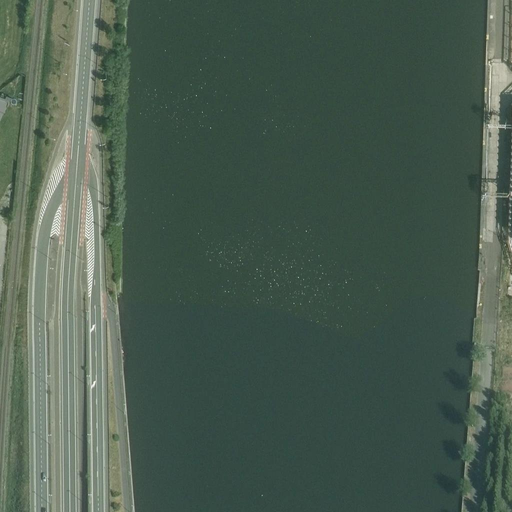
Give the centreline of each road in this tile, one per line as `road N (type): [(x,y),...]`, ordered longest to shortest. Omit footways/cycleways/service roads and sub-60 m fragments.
road 1 (primary): [(97,511),(95,217),(77,152)]
road 2 (primary): [(75,177),(56,197),(42,240),(41,511)]
road 3 (secondary): [(69,511),(75,177)]
road 4 (primary): [(89,0),(77,152)]
